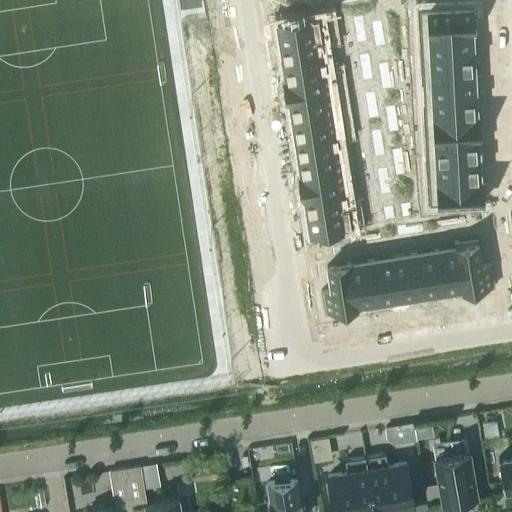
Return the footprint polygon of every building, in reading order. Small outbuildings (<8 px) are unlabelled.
[(320,0),(316,0),(309,1),(310,9),(322,7),(320,0)] [(309,1),(297,3),(298,11),(310,9),(309,1)] [(471,5),(428,7),(429,30),(471,28),(471,29),(473,29),(471,5)] [(316,14),(277,20),(280,41),(320,35),(316,14)] [(363,16),(355,17),(357,29),(365,28),(363,16)] [(378,20),(370,21),(372,33),(380,32),(378,20)] [(365,28),(357,29),(359,41),(367,40),(365,28)] [(471,28),(429,30),(430,51),(472,49),(471,29),(471,28)] [(380,32),(372,33),(374,45),(382,43),(380,32)] [(320,35),(280,41),(283,60),(323,54),(320,35)] [(472,49),(430,51),(432,73),(475,71),(474,49),(472,49)] [(323,54),(283,60),(286,79),(326,73),(323,54)] [(369,54),(361,55),(363,67),(371,66),(369,54)] [(384,62),(377,63),(378,75),(386,73),(384,62)] [(371,66),(363,67),(365,79),(373,77),(371,66)] [(475,71),(432,73),(433,94),(474,92),(476,92),(475,71)] [(326,73),(286,79),(289,98),(329,92),(326,73)] [(386,73),(378,75),(380,87),(388,85),(386,73)] [(329,92),(289,98),(292,117),(332,111),(329,92)] [(375,92),(367,93),(369,105),(377,104),(375,92)] [(474,92),(433,94),(434,116),(475,114),(474,92)] [(377,104),(369,105),(371,117),(379,115),(377,104)] [(391,106),(383,107),(385,119),(393,117),(391,106)] [(332,111),(292,117),(295,136),(335,130),(332,111)] [(475,114),(434,116),(435,138),(476,135),(478,135),(477,114),(475,114)] [(393,117),(385,119),(387,131),(395,129),(393,117)] [(335,130),(295,136),(298,155),(338,149),(335,130)] [(381,130),(373,131),(375,143),(383,141),(381,130)] [(476,135),(435,138),(436,159),(477,157),(476,135)] [(383,141),(375,143),(377,155),(385,153),(383,141)] [(398,148),(390,150),(392,162),(400,160),(398,148)] [(338,149),(298,155),(301,174),(341,168),(338,149)] [(477,157),(436,159),(437,181),(479,179),(479,177),(477,157)] [(400,160),(392,162),(394,173),(402,172),(400,160)] [(341,168),(301,174),(304,193),(344,187),(341,168)] [(387,168),(379,169),(381,181),(389,179),(387,168)] [(479,179),(437,181),(439,203),(482,201),(481,177),(479,177),(479,179)] [(389,179),(381,181),(383,193),(391,191),(389,179)] [(344,187),(304,193),(307,212),(347,206),(344,187)] [(407,205),(399,206),(401,218),(409,217),(407,205)] [(347,206),(307,212),(310,232),(350,226),(347,206)] [(393,207),(385,208),(387,220),(395,219),(393,207)] [(463,214),(451,216),(452,224),(464,222),(463,214)] [(451,216),(439,218),(441,226),(452,224),(451,216)] [(420,221),(408,223),(410,231),(422,229),(420,221)] [(408,223),(397,225),(398,233),(410,231),(408,223)] [(378,228),(366,230),(367,238),(379,236),(378,228)] [(366,230),(354,231),(355,239),(367,238),(366,230)] [(344,233),(333,235),(334,243),(346,241),(344,233)] [(478,241),(456,244),(462,285),(460,285),(461,288),(475,285),(476,288),(494,285),(491,263),(482,264),(478,241)] [(456,244),(434,248),(441,288),(460,285),(462,285),(456,244)] [(434,248),(413,251),(419,292),(441,288),(434,248)] [(413,251),(392,254),(398,295),(419,292),(413,251)] [(392,254),(370,258),(377,299),(398,295),(392,254)] [(370,258),(349,261),(355,302),(357,302),(377,299),(370,258)] [(330,288),(321,289),(324,312),(343,309),(343,306),(357,304),(357,302),(355,302),(349,261),(326,265),(330,288)] [(393,441),(416,437),(413,422),(384,426),(385,435),(393,441)] [(469,451),(435,456),(442,503),(477,497),(469,451)] [(388,511),(414,508),(410,484),(406,461),(387,464),(385,452),(365,456),(374,511),(388,511)] [(499,457),(498,457),(504,493),(505,492),(511,490),(511,455),(500,457),(499,457)] [(374,511),(365,456),(344,459),(346,471),(328,474),(332,497),(331,497),(333,511),(374,511)] [(125,467),(131,511),(180,511),(178,497),(146,502),(140,464),(125,467)] [(131,511),(125,467),(109,469),(116,507),(85,511),(131,511)] [(296,476),(267,481),(269,497),(271,511),(301,511),(302,510),(301,500),(300,500),(296,476)] [(429,505),(442,503),(439,483),(425,485),(429,505)]
